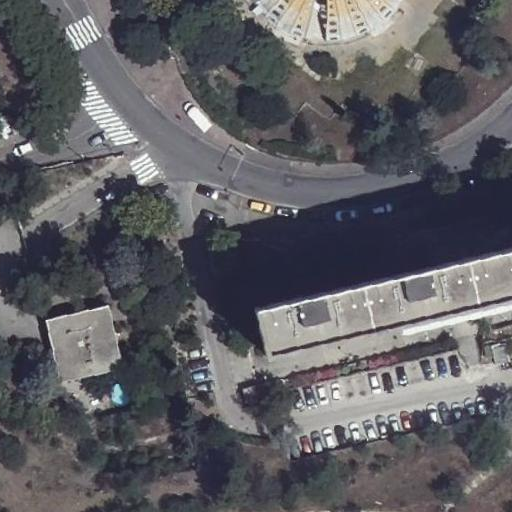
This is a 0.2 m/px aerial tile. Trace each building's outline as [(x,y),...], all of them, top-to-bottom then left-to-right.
[(246,0),(256,13),(270,25),(286,34),(304,40),(322,42),(341,40),(359,34),(375,25),(389,11),(396,0),(246,0)] [(511,297),(511,246),(472,256),(483,304),(511,297)] [(483,304),(472,256),(363,282),(375,329),(483,304)] [(375,329),(363,282),(255,307),(266,355),(375,329)] [(46,320),(60,382),(121,368),(107,306),(46,320)]
